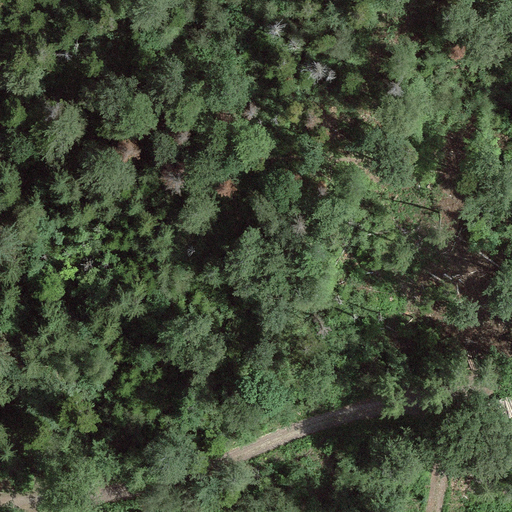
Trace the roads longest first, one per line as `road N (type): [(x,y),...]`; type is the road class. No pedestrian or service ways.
road 1 (track): [(511,372),(389,402),(189,473),(29,511)]
road 2 (track): [(435,511),(454,391)]
